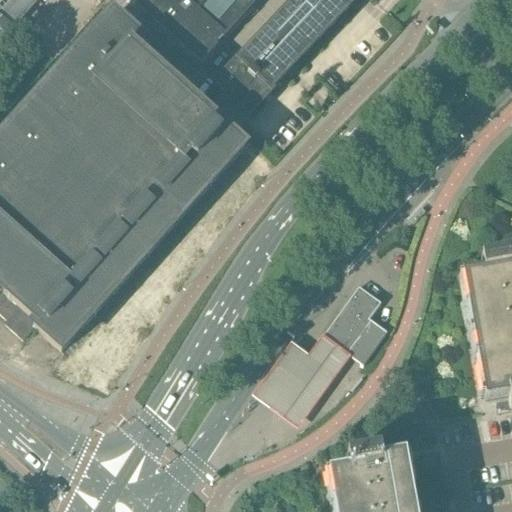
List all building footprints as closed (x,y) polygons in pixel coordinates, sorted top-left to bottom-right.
[(0,0),(0,58),(20,35),(15,30),(15,29),(36,5),(40,0),(0,0)] [(200,69),(255,8),(245,0),(125,0),(125,1),(200,69)] [(238,63),(235,66),(214,87),(248,119),(271,95),(269,94),(308,53),(347,12),(334,0),(299,0),(275,26),(239,64),(238,63)] [(160,245),(244,152),(244,151),(156,72),(154,75),(131,54),(140,44),(111,18),(15,125),(0,142),(0,173),(15,187),(52,146),(112,201),(160,245)] [(0,173),(0,318),(7,325),(4,327),(15,337),(23,343),(34,331),(61,355),(160,245),(112,201),(52,146),(15,187),(0,173)] [(509,412),(511,411),(511,260),(480,266),(482,278),(464,281),(486,403),(507,399),(509,412)] [(357,293),(323,340),(350,359),(348,362),(357,367),(358,368),(361,371),(388,334),(384,331),(382,330),(370,321),(381,306),(357,289),(355,292),(357,293)] [(291,345),(251,400),(265,411),(290,429),(296,434),(345,366),(348,362),(319,341),(315,346),(307,357),(304,355),(291,345)] [(410,511),(403,466),(381,470),(379,457),(346,463),(348,475),(330,479),(335,511),(410,511)]
